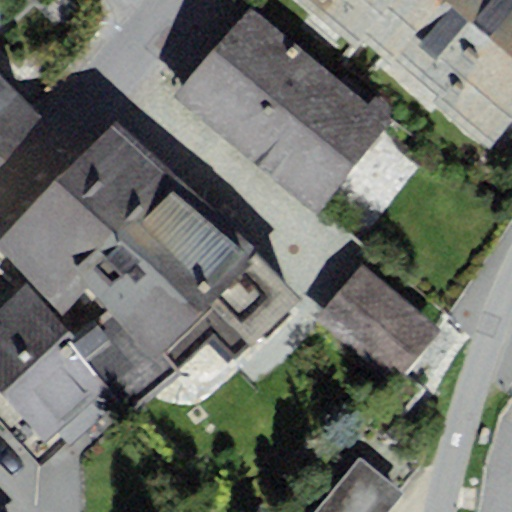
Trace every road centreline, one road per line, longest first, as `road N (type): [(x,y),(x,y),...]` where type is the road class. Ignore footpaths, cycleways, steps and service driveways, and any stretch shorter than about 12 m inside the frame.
road 1 (residential): [(511,286),(473,379),(441,511)]
road 2 (unclassified): [(0,207),(148,26)]
